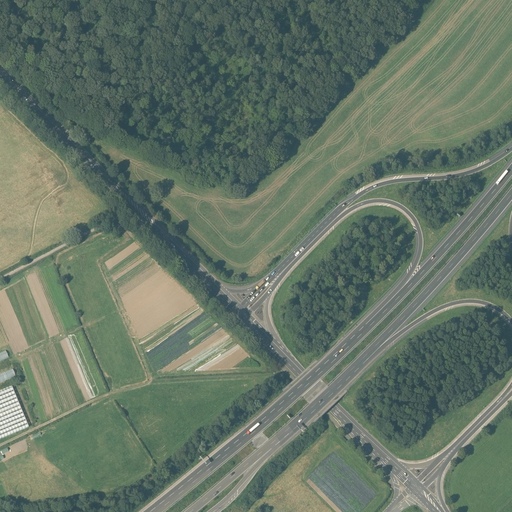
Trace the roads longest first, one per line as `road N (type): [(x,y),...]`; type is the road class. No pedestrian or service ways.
road 1 (motorway): [(393,303),(158,511)]
road 2 (primary): [(0,69),(211,283)]
road 3 (track): [(0,444),(150,382),(287,373)]
road 4 (motorway): [(267,294),(343,214),(384,201),(410,215),(420,243),(393,303)]
road 5 (motorway): [(511,150),(457,176),(363,191),(279,269)]
road 6 (motorway): [(352,372),(511,193)]
road 7 (motorway): [(352,372),(454,303),(487,304),(511,323)]
road 8 (track): [(76,129),(22,71),(96,0)]
road 9 (motorway): [(511,168),(393,303)]
road 10 (primary): [(274,346),(381,454)]
